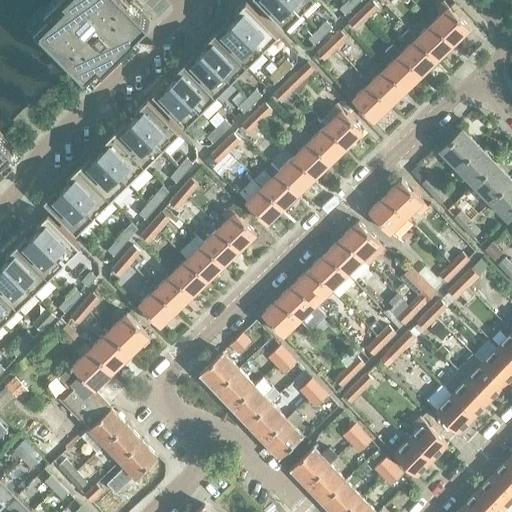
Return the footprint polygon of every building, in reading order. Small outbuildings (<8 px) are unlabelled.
[(120,49),(150,21),(129,0),(53,0),(46,8),(43,5),(27,21),(66,61),(69,58),(93,82),(123,52),(120,49)] [(301,13),(288,0),(257,0),(285,28),(301,13)] [(313,0),(288,0),(301,13),(313,0)] [(346,14),(355,5),(349,0),(347,0),(340,7),(346,14)] [(372,0),(370,0),(360,10),(368,18),(380,7),(372,0)] [(441,13),(432,22),(453,44),(470,28),(444,1),(436,8),(441,13)] [(262,50),(278,35),(246,2),(235,12),(238,16),(233,21),(262,50)] [(368,18),(360,10),(349,21),(357,29),(368,18)] [(324,35),(333,26),(327,20),(318,29),(324,35)] [(262,50),(233,21),(228,26),(225,22),(214,33),(238,57),(247,66),(262,50)] [(432,22),(417,36),(416,38),(437,60),(453,44),(432,22)] [(410,43),(401,52),(422,74),(437,60),(416,38),(417,36),(408,28),(402,34),(410,43)] [(315,44),(324,35),(318,29),(309,37),(315,44)] [(340,30),(329,41),(336,48),(347,37),(340,30)] [(247,66),(238,57),(214,33),(204,43),(208,46),(202,51),(208,57),(231,81),(247,66)] [(336,48),(329,41),(318,52),(325,59),(336,48)] [(394,58),(384,68),(405,90),(422,74),(401,52),(393,43),(386,50),(394,58)] [(231,81),(208,57),(202,51),(197,56),(194,53),(184,63),(216,96),(231,81)] [(284,73),(293,64),(287,58),(278,67),(284,73)] [(216,96),(184,63),(173,73),(177,76),(172,81),(201,111),(216,96)] [(275,82),(284,73),(278,67),(269,75),(275,82)] [(384,68),(368,84),(389,106),(405,90),(384,68)] [(297,71),(286,82),(293,89),(304,78),(297,71)] [(201,111),(172,81),(167,87),(163,83),(152,94),(185,127),(201,111)] [(293,89),(286,82),(274,93),(281,100),(293,89)] [(389,106),(368,84),(353,99),(374,121),(389,106)] [(253,103),(262,94),(256,88),(247,97),(253,103)] [(244,112),(253,103),(247,97),(238,106),(244,112)] [(163,149),(180,131),(148,98),(135,110),(138,114),(133,119),(163,149)] [(265,102),(254,113),(261,120),(273,109),(265,102)] [(334,116),(325,124),(346,146),(363,130),(337,103),(329,111),(334,116)] [(261,120),(254,113),(243,124),(250,132),(254,128),(257,132),(264,124),(261,121),(261,120)] [(222,133),(231,124),(225,118),(216,127),(222,133)] [(163,149),(133,119),(128,124),(125,121),(113,132),(145,166),(163,149)] [(325,124),(310,139),(309,139),(331,161),(346,146),(325,124)] [(213,142),(222,133),(216,127),(207,136),(213,142)] [(441,149),(458,167),(480,146),(463,129),(441,149)] [(285,146),(286,147),(315,177),(331,161),(309,139),(310,139),(302,130),(285,146)] [(128,182),(145,166),(113,132),(101,144),(104,148),(99,153),(128,182)] [(234,132),(222,143),(229,150),(241,139),(234,132)] [(0,173),(20,154),(0,133),(0,173)] [(229,150),(222,143),(211,154),(218,161),(229,150)] [(458,167),(474,184),(496,163),(480,146),(458,167)] [(286,147),(270,163),(298,193),(315,177),(286,147)] [(111,199),(128,182),(99,153),(94,158),(91,154),(79,166),(111,199)] [(185,172),(193,162),(187,156),(179,166),(185,172)] [(270,163),(254,178),(283,207),(298,193),(270,163)] [(474,184),(491,201),(511,180),(511,179),(496,163),(474,184)] [(111,199),(79,166),(67,178),(70,181),(65,186),(94,216),(111,199)] [(177,181),(185,172),(179,166),(170,176),(177,181)] [(422,182),(431,192),(438,186),(429,176),(422,182)] [(191,177),(180,189),(188,196),(198,184),(191,177)] [(283,207),(254,178),(238,193),(267,223),(283,207)] [(401,179),(385,195),(406,217),(415,207),(420,213),(427,206),(401,179)] [(511,180),(491,201),(508,218),(511,214),(511,180)] [(94,216),(65,186),(60,191),(56,188),(44,200),(76,233),(94,216)] [(438,186),(431,192),(441,202),(448,196),(438,186)] [(188,196),(180,189),(170,201),(178,208),(188,196)] [(154,209),(162,199),(155,193),(147,203),(154,209)] [(406,217),(385,195),(369,210),(390,232),(406,217)] [(146,218),(154,209),(147,203),(139,212),(146,218)] [(228,218),(219,226),(240,248),(256,233),(230,206),(223,213),(228,218)] [(454,216),(464,226),(471,220),(461,210),(454,216)] [(162,211),(151,223),(159,230),(170,217),(162,211)] [(80,246),(48,213),(37,224),(40,228),(35,233),(64,262),(80,246)] [(359,220),(341,237),(363,259),(363,258),(368,263),(377,254),(385,247),(359,220)] [(471,220),(464,226),(473,236),(480,230),(471,220)] [(159,230),(151,223),(141,235),(149,242),(159,230)] [(219,226),(203,241),(224,264),(240,248),(219,226)] [(123,245),(131,236),(124,230),(116,239),(123,245)] [(64,262),(35,233),(30,238),(27,234),(16,244),(49,277),(64,262)] [(341,237),(326,251),(348,273),(363,259),(341,237)] [(115,255),(123,245),(116,239),(108,249),(115,255)] [(203,241),(187,256),(209,278),(224,264),(203,241)] [(49,277),(16,244),(6,254),(10,258),(4,263),(34,292),(49,277)] [(133,244),(123,256),(130,263),(141,251),(133,244)] [(326,251),(309,267),(331,289),(348,273),(326,251)] [(462,251),(451,262),(458,269),(469,258),(462,251)] [(130,263),(123,256),(112,268),(120,275),(130,263)] [(187,256),(171,272),(192,294),(209,278),(187,256)] [(498,263),(508,273),(511,269),(511,263),(505,257),(498,263)] [(458,269),(451,262),(440,273),(447,280),(458,269)] [(34,292),(4,263),(0,267),(0,289),(18,308),(34,292)] [(419,293),(407,304),(415,312),(436,291),(411,265),(401,275),(419,293)] [(309,267),(294,282),(316,304),(331,289),(309,267)] [(471,267),(460,278),(467,285),(478,274),(471,267)] [(89,285),(97,276),(90,270),(82,280),(89,285)] [(171,272),(155,287),(176,310),(192,294),(171,272)] [(467,285),(460,278),(449,290),(456,297),(467,285)] [(294,282),(278,297),(300,320),(316,304),(294,282)] [(74,302),(82,293),(75,287),(67,297),(74,302)] [(176,310),(155,287),(139,303),(160,325),(176,310)] [(18,308),(0,289),(0,320),(3,323),(18,308)] [(92,291),(82,304),(90,311),(100,298),(92,291)] [(66,312),(74,302),(67,297),(59,306),(66,312)] [(300,320),(278,297),(262,313),(284,335),(300,320)] [(440,298),(428,309),(436,317),(448,306),(440,298)] [(90,311),(82,304),(71,316),(79,323),(90,311)] [(415,312),(407,304),(396,315),(405,323),(415,312)] [(46,323),(55,314),(48,308),(40,317),(46,323)] [(436,317),(428,309),(417,320),(425,328),(436,317)] [(128,312),(109,330),(132,353),(150,335),(128,312)] [(79,333),(68,322),(59,330),(71,342),(79,333)] [(388,324),(377,335),(386,343),(397,332),(388,324)] [(409,329),(396,341),(404,349),(417,337),(409,329)] [(109,330),(91,347),(113,370),(132,353),(109,330)] [(511,330),(497,346),(511,360),(511,330)] [(26,346),(34,337),(28,331),(19,340),(26,346)] [(230,343),(238,352),(250,340),(242,332),(230,343)] [(386,343),(377,335),(366,346),(374,354),(386,343)] [(17,355),(26,346),(19,340),(11,349),(17,355)] [(404,349),(396,341),(380,357),(388,365),(404,349)] [(269,355),(277,363),(288,352),(280,344),(269,355)] [(511,360),(497,346),(482,361),(504,383),(511,375),(511,360)] [(60,377),(69,386),(95,388),(104,379),(113,370),(91,347),(60,377)] [(200,372),(216,389),(239,367),(223,350),(200,372)] [(288,352),(277,363),(285,372),(296,361),(288,352)] [(358,355),(346,367),(353,374),(365,362),(358,355)] [(216,389),(232,406),(263,376),(247,360),(239,367),(216,389)] [(482,361),(466,378),(489,399),(504,383),(482,361)] [(353,374),(346,367),(335,378),(342,385),(353,374)] [(367,371),(356,383),(363,390),(374,378),(367,371)] [(232,406),(248,422),(270,400),(264,394),(272,386),(263,376),(232,406)] [(301,388),(308,396),(320,385),(312,377),(301,388)] [(466,378),(450,394),(473,416),(489,399),(466,378)] [(363,390),(356,383),(344,394),(351,401),(363,390)] [(320,385),(308,396),(316,404),(327,394),(320,385)] [(59,396),(89,427),(111,406),(105,399),(105,398),(95,388),(69,386),(59,396)] [(473,416),(450,394),(435,409),(458,431),(473,416)] [(248,422),(264,439),(286,417),(270,400),(248,422)] [(89,427),(105,444),(127,423),(111,406),(89,427)] [(286,417),(264,439),(280,456),(303,434),(296,427),(304,419),(294,409),(286,417)] [(418,427),(409,436),(432,458),(447,442),(420,415),(413,422),(418,427)] [(48,418),(26,438),(48,462),(67,444),(59,435),(61,433),(56,427),(58,425),(54,420),(51,421),(48,418)] [(344,433),(352,441),(363,431),(355,422),(344,433)] [(105,444),(120,460),(142,438),(127,423),(105,444)] [(432,458),(409,436),(400,427),(393,433),(403,443),(394,453),(416,474),(432,458)] [(363,431),(352,441),(360,450),(371,439),(363,431)] [(142,438),(120,460),(136,477),(149,464),(150,466),(157,459),(156,458),(158,455),(142,438)] [(29,452),(21,443),(14,449),(23,458),(29,452)] [(291,467),(307,484),(338,454),(330,446),(321,454),(314,446),(291,467)] [(38,461),(30,452),(29,452),(23,458),(32,467),(38,461)] [(307,484),(323,501),(346,479),(339,472),(347,464),(338,454),(307,484)] [(375,466),(383,475),(395,464),(387,455),(375,466)] [(511,459),(509,457),(495,472),(511,488),(511,459)] [(77,470),(66,458),(59,465),(69,477),(77,470)] [(395,464),(383,475),(391,483),(403,472),(395,464)] [(77,470),(69,477),(80,488),(87,482),(77,470)] [(511,511),(511,488),(495,472),(479,488),(503,511),(511,511)] [(60,483),(51,474),(45,480),(54,489),(60,483)] [(0,511),(19,493),(4,478),(0,481),(0,511)] [(323,501),(333,511),(344,511),(362,495),(346,479),(323,501)] [(85,493),(91,500),(103,490),(96,482),(85,493)] [(69,492),(60,483),(54,489),(63,498),(69,492)] [(503,511),(479,488),(464,504),(472,511),(503,511)] [(0,511),(30,511),(34,509),(19,493),(0,511)] [(377,511),(362,495),(344,511),(377,511)]
